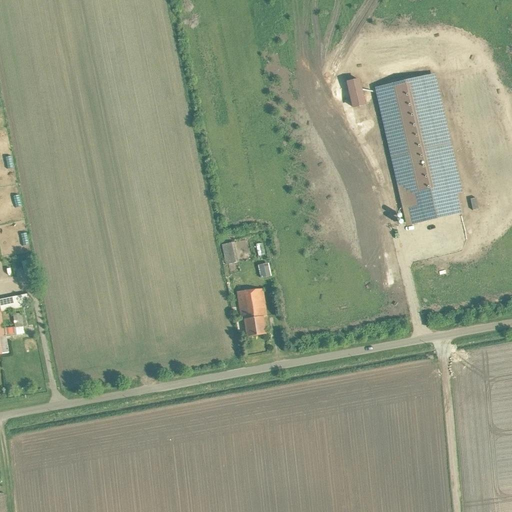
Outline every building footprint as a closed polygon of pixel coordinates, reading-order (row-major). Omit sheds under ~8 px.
[(469,210),(437,74),(378,88),(410,224),(469,210)] [(367,105),(360,79),(348,83),(355,108),(367,105)] [(242,268),(236,243),(224,245),(228,264),(231,263),(233,270),(242,268)] [(269,263),(260,266),(262,278),(272,276),(269,263)] [(267,335),(264,317),(268,316),(263,289),(238,293),(243,321),(246,320),(249,338),(267,335)] [(0,354),(11,353),(8,338),(24,335),(23,327),(4,330),(1,312),(29,306),(27,295),(0,300),(0,354)]
